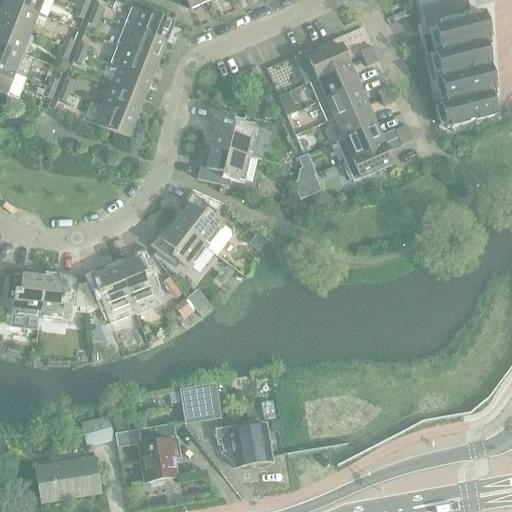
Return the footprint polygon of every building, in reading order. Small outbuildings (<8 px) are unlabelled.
[(38,15),(43,0),(5,0),(4,2),(38,15)] [(77,5),(76,7),(86,10),(89,0),(75,0),(74,4),(77,5)] [(185,0),(190,10),(209,2),(208,0),(185,0)] [(425,0),(426,3),(419,5),(425,29),(434,26),(469,15),(465,0),(425,0)] [(0,23),(30,35),(38,15),(4,2),(0,12),(0,23)] [(94,5),(91,14),(99,17),(102,8),(94,5)] [(82,20),(86,10),(76,7),(72,16),(82,20)] [(132,8),(124,27),(165,43),(173,24),(132,8)] [(469,15),(434,26),(440,50),(434,52),(441,76),(489,66),(491,66),(486,48),(490,47),(488,40),(490,39),(483,13),(480,14),(479,13),(469,15)] [(95,27),(99,17),(91,14),(87,24),(95,27)] [(0,23),(0,46),(22,55),(30,35),(0,23)] [(116,47),(117,47),(117,46),(158,62),(165,43),(124,27),(116,47)] [(65,38),(61,47),(70,51),(73,42),(65,38)] [(79,43),(76,52),(84,55),(87,46),(79,43)] [(0,69),(14,75),(22,55),(0,46),(0,69)] [(110,65),(117,68),(151,81),(158,62),(117,46),(117,47),(110,65)] [(313,73),(316,80),(349,66),(340,46),(315,57),(312,50),(293,58),(302,78),(313,73)] [(66,60),(70,51),(61,47),(57,57),(66,60)] [(360,52),(363,60),(375,55),(372,47),(360,52)] [(80,65),(84,55),(76,52),(72,62),(80,65)] [(378,62),(375,55),(363,60),(367,67),(378,62)] [(309,84),(318,104),(358,86),(349,66),(316,80),(309,84)] [(441,76),(439,77),(445,101),(439,103),(446,129),(450,130),(468,125),(468,123),(474,122),(474,123),(492,119),(492,118),(496,117),(491,100),(495,99),(493,91),(495,91),(489,66),(441,76)] [(143,100),(151,81),(117,68),(110,87),(143,100)] [(0,93),(6,96),(14,75),(0,69),(0,93)] [(50,78),(46,88),(54,91),(58,81),(50,78)] [(65,81),(61,90),(69,93),(73,84),(65,81)] [(326,123),(334,120),(366,106),(358,86),(318,104),(326,123)] [(110,87),(102,106),(136,119),(143,100),(110,87)] [(377,92),(380,100),(392,94),(389,87),(377,92)] [(51,100),(54,91),(46,88),(43,97),(51,100)] [(65,103),(69,93),(61,90),(57,100),(65,103)] [(287,115),(298,110),(290,91),(279,95),(287,115)] [(396,102),(392,94),(380,100),(384,107),(396,102)] [(128,139),(136,119),(102,106),(95,126),(128,139)] [(334,120),(342,140),(375,126),(366,106),(334,120)] [(215,128),(211,148),(250,158),(256,131),(242,128),(244,121),(212,114),(209,127),(215,128)] [(384,145),(375,126),(342,140),(335,143),(344,163),(351,160),(384,145)] [(395,131),(398,139),(410,134),(406,126),(395,131)] [(413,141),(410,134),(398,139),(401,146),(413,141)] [(393,166),(384,145),(351,160),(360,180),(393,166)] [(244,185),(250,158),(211,148),(206,168),(200,167),(197,180),(228,188),(230,181),(244,185)] [(297,157),(303,177),(316,173),(311,153),(297,157)] [(296,181),(300,193),(320,186),(316,174),(296,181)] [(187,207),(174,224),(207,248),(217,255),(231,237),(230,232),(212,218),(216,213),(191,193),(182,204),(187,207)] [(190,270),(207,248),(174,224),(162,240),(157,236),(149,247),(174,267),(178,261),(190,270)] [(135,260),(116,268),(132,305),(133,305),(137,316),(160,307),(155,296),(157,295),(152,282),(158,279),(146,249),(133,255),(135,260)] [(11,328),(38,331),(44,278),(23,276),(24,270),(10,268),(7,300),(13,301),(12,315),(11,328)] [(132,305),(116,268),(97,276),(95,270),(82,276),(94,305),(101,303),(110,325),(135,315),(136,316),(137,316),(133,305),(132,305)] [(64,280),(44,278),(38,331),(39,318),(66,321),(68,307),(75,308),(78,276),(65,274),(64,280)] [(193,313),(184,300),(174,308),(184,320),(193,313)] [(219,419),(214,387),(179,393),(184,425),(219,419)] [(180,403),(178,393),(169,394),(170,404),(180,403)] [(272,402),(260,403),(263,421),(275,420),(272,402)] [(86,448),(113,441),(107,417),(80,424),(86,448)] [(280,432),(278,421),(271,422),(272,433),(280,432)] [(236,470),(238,470),(242,472),(246,472),(250,470),(252,467),(255,467),(259,469),(263,469),(266,468),(269,464),(272,464),(266,426),(235,431),(235,429),(216,432),(218,446),(223,445),(224,451),(230,456),(233,456),(236,470)] [(168,461),(179,459),(176,439),(174,440),(172,427),(116,436),(118,451),(141,447),(147,484),(150,483),(152,487),(161,486),(163,482),(171,480),(168,461)] [(41,503),(99,494),(93,459),(35,469),(41,503)]
